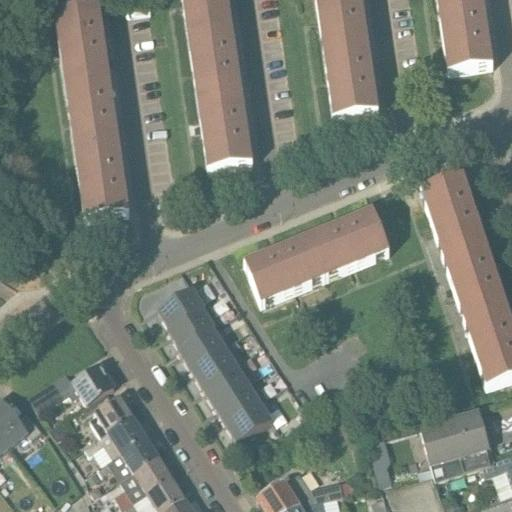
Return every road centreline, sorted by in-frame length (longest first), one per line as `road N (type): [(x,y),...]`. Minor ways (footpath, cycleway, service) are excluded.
road 1 (residential): [(231,511),(118,334),(96,285)]
road 2 (residential): [(153,262),(116,4)]
road 3 (residential): [(273,209),(243,0)]
road 4 (residential): [(398,158),(378,0)]
road 5 (residential): [(273,209),(398,158)]
road 6 (residential): [(153,262),(273,209)]
